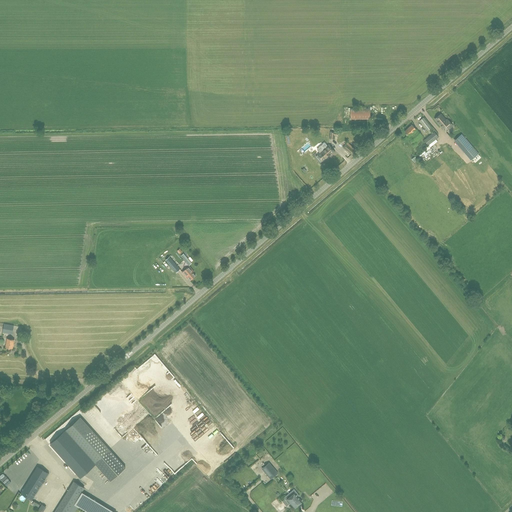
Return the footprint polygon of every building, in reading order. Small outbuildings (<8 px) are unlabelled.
[(351,120),(370,119),(370,108),(350,108),(351,120)] [(447,120),(445,121),(440,114),(434,119),(444,131),(452,125),(447,120)] [(423,118),(419,121),(429,133),(433,130),(423,118)] [(422,136),(416,129),(412,125),(405,131),(409,136),(411,137),(410,137),(415,142),(422,136)] [(428,145),(439,137),(435,133),(425,141),(428,145)] [(478,154),(461,134),(454,140),(471,160),(478,154)] [(355,151),(346,143),(342,147),(352,155),(355,151)] [(317,154),(318,155),(316,157),(320,162),(322,160),(323,161),(326,159),(325,158),(330,154),(331,155),(334,152),(328,145),(322,150),(323,151),(320,153),(320,152),(317,154)] [(425,160),(431,154),(428,151),(422,157),(425,160)] [(442,167),(436,160),(432,163),(438,171),(442,167)] [(475,196),(486,191),(474,166),(468,168),(467,165),(458,170),(463,180),(467,179),(475,196)] [(191,263),(183,254),(181,256),(189,265),(191,263)] [(179,269),(169,257),(165,260),(176,272),(179,269)] [(188,277),(190,280),(195,275),(193,272),(194,272),(189,266),(182,272),(187,278),(188,277)] [(3,332),(12,334),(14,326),(4,324),(3,332)] [(5,347),(13,348),(14,340),(7,338),(5,347)] [(123,418),(117,421),(115,418),(113,420),(114,422),(111,425),(123,438),(124,437),(129,432),(131,434),(129,429),(139,420),(141,418),(131,407),(124,411),(122,413),(123,414),(120,416),(121,418),(123,418)] [(80,417),(65,431),(94,463),(95,464),(110,481),(125,467),(80,417)] [(65,431),(50,444),(80,478),(95,464),(94,463),(65,431)] [(140,444),(133,449),(139,457),(151,447),(145,439),(140,444)] [(175,441),(170,447),(178,453),(183,448),(175,441)] [(269,463),(262,469),(270,479),(277,473),(269,463)] [(48,473),(38,467),(21,493),(31,500),(48,473)] [(74,511),(78,507),(74,505),(84,488),(74,481),(54,511),(74,511)] [(294,489),(288,493),(298,505),(301,502),(298,497),(299,496),(294,489)] [(298,505),(288,493),(283,498),(289,504),(290,503),(294,508),(298,505)] [(80,505),(88,511),(93,505),(85,499),(80,505)]
